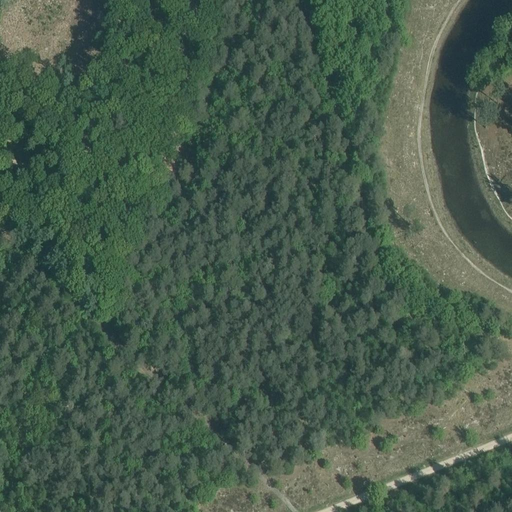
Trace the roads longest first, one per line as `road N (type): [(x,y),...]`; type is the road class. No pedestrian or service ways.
road 1 (track): [(511,344),(407,316),(388,294),(297,0)]
road 2 (track): [(293,511),(0,231)]
road 3 (track): [(511,435),(327,511)]
